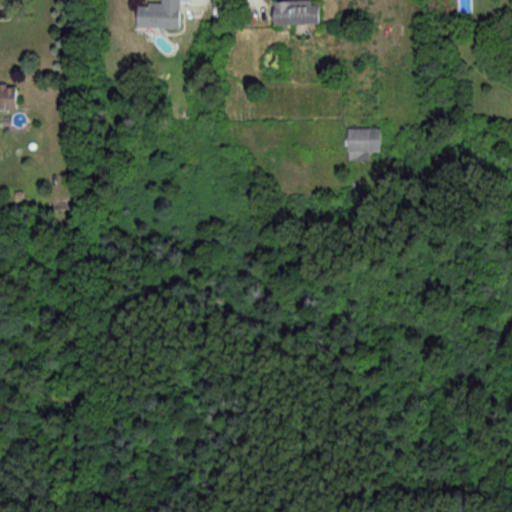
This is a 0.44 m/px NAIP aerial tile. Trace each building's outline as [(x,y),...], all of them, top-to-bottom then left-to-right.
[(179,29),(179,0),(159,0),(159,5),(134,5),(134,28),(179,29)] [(470,0),(459,0),(459,12),(470,12),(470,0)] [(269,1),(269,25),(316,25),(316,1),(269,1)] [(0,110),(15,109),(12,83),(0,84),(0,110)] [(368,161),(368,152),(379,152),(379,128),(345,128),(345,161),(368,161)]
